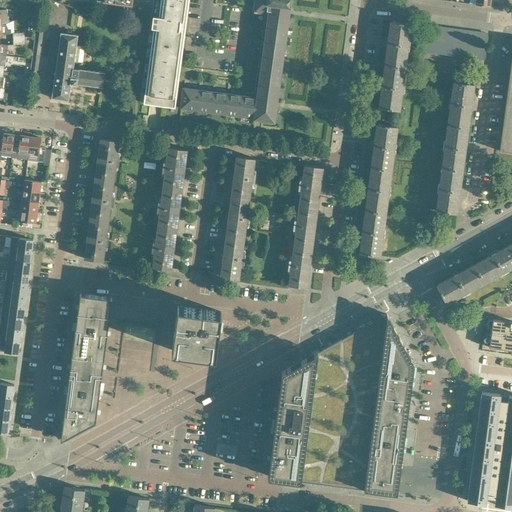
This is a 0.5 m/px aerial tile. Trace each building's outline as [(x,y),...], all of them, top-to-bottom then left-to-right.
[(153,0),(152,8),(140,102),(175,107),(178,81),(189,0),(153,0)] [(253,0),(255,1),(254,11),(269,13),(268,16),(265,16),(264,23),(267,24),(266,30),(263,30),(262,37),(265,38),(264,45),(261,44),(260,52),(263,52),(262,59),(259,59),(258,66),(261,67),(260,73),(257,73),(256,80),(259,81),(258,87),(255,87),(254,94),(246,93),(245,96),(239,95),(239,92),(232,91),(231,94),(224,93),(225,90),(217,89),(217,92),(210,91),(210,88),(203,87),(203,90),(196,89),(196,86),(189,85),(188,88),(183,88),(181,108),(254,117),(254,119),(274,122),(290,7),(290,0),(253,0)] [(0,9),(0,24),(2,24),(5,24),(6,24),(10,22),(8,16),(8,10),(0,9)] [(405,66),(408,45),(411,23),(390,21),(385,64),(405,66)] [(11,33),(11,29),(5,29),(5,24),(2,24),(0,24),(0,34),(2,35),(2,34),(5,34),(11,33)] [(38,73),(44,29),(43,29),(43,26),(37,25),(37,28),(36,28),(30,72),(38,73)] [(61,32),(52,98),(69,100),(71,84),(77,85),(77,84),(102,87),(104,72),(73,68),(78,35),(61,32)] [(9,45),(1,44),(0,43),(0,54),(7,56),(9,45)] [(511,54),(499,151),(511,152),(511,54)] [(399,110),(405,66),(385,64),(379,107),(399,110)] [(469,124),(470,112),(471,108),(472,109),(473,103),(471,103),(474,84),(453,81),(448,124),(469,127),(470,124),(469,124)] [(377,123),(375,139),(374,142),(373,142),(373,144),(372,148),(373,148),(371,166),(392,169),(397,126),(377,123)] [(463,167),(465,154),(468,129),(469,130),(469,127),(448,124),(442,167),(463,170),(464,167),(463,167)] [(13,146),(15,134),(3,133),(2,145),(0,144),(0,161),(1,155),(12,157),(13,146)] [(13,146),(12,157),(28,159),(28,154),(31,136),(20,135),(19,147),(13,146)] [(40,150),(41,138),(31,136),(28,154),(39,156),(38,162),(44,162),(45,150),(40,150)] [(117,155),(118,141),(100,138),(98,156),(96,156),(95,161),(97,161),(95,178),(113,181),(115,165),(118,166),(120,156),(117,155)] [(185,167),(187,149),(169,147),(167,162),(164,161),(163,171),(165,172),(163,187),(182,189),(184,173),(186,173),(187,167),(185,167)] [(253,173),(255,158),(237,156),(234,173),(232,173),(232,178),(233,179),(231,196),(250,198),(252,183),(254,183),(255,173),(253,173)] [(320,185),(323,167),(305,165),(303,180),(300,179),(299,189),(302,189),(299,205),(317,207),(320,190),(322,190),(322,185),(320,185)] [(386,212),(392,169),(371,166),(368,185),(367,185),(367,190),(368,190),(365,209),(386,212)] [(460,188),(462,172),(463,173),(463,170),(442,167),(436,210),(457,213),(459,194),(460,194),(461,192),(461,189),(460,188)] [(112,195),(113,181),(95,178),(93,195),(91,195),(90,200),(92,200),(90,218),(108,221),(110,205),(113,206),(114,196),(112,195)] [(40,192),(41,182),(24,179),(23,190),(40,192)] [(180,207),(182,189),(163,187),(161,202),(159,201),(157,211),(160,212),(158,227),(177,230),(179,212),(181,212),(181,207),(180,207)] [(39,202),(40,192),(23,190),(21,200),(39,202)] [(248,213),(250,198),(231,196),(229,213),(227,213),(226,218),(228,219),(226,236),(244,238),(246,223),(249,223),(250,213),(248,213)] [(37,212),(39,202),(21,200),(20,210),(37,212)] [(315,224),(317,207),(299,205),(297,219),(295,219),(293,229),(296,229),(294,245),(312,247),(314,230),(316,230),(317,225),(315,224)] [(380,255),(386,212),(365,209),(363,228),(362,227),(361,231),(361,233),(362,233),(359,253),(380,255)] [(36,223),(37,212),(20,210),(19,221),(36,223)] [(106,235),(108,221),(90,218),(88,235),(86,235),(85,240),(87,241),(85,258),(103,261),(105,245),(108,246),(109,236),(106,235)] [(174,246),(177,230),(158,227),(156,242),(153,241),(152,251),(155,252),(153,267),(171,270),(174,252),(175,252),(176,247),(174,246)] [(11,236),(10,248),(32,250),(33,239),(11,236)] [(242,253),(244,238),(226,236),(223,253),(221,253),(221,258),(223,258),(220,276),(239,278),(241,263),(244,263),(245,253),(242,253)] [(484,282),(511,266),(511,243),(496,252),(495,251),(490,254),(491,255),(474,264),(484,282)] [(310,264),(312,247),(294,245),(292,259),(289,259),(288,269),(291,269),(289,285),(307,287),(309,270),(311,270),(312,264),(310,264)] [(10,248),(9,258),(30,261),(32,250),(10,248)] [(9,258),(7,270),(29,273),(30,261),(9,258)] [(484,282),(474,264),(458,273),(457,272),(452,275),(453,276),(436,285),(438,288),(446,303),(484,282)] [(7,270),(5,282),(27,285),(29,273),(7,270)] [(5,282),(4,293),(26,296),(27,285),(5,282)] [(4,293),(3,303),(24,306),(26,296),(4,293)] [(112,297),(80,293),(61,439),(96,420),(112,297)] [(3,303),(1,314),(23,317),(24,306),(3,303)] [(216,356),(222,312),(177,306),(172,350),(216,356)] [(281,371),(267,476),(306,481),(365,489),(397,493),(414,363),(387,313),(322,349),(281,371)] [(1,314),(0,323),(0,326),(21,329),(23,317),(1,314)] [(492,319),(489,347),(511,350),(511,329),(510,329),(511,321),(492,319)] [(0,326),(0,338),(20,341),(21,329),(0,326)] [(0,338),(0,350),(18,353),(20,341),(0,338)] [(0,382),(0,395),(13,397),(14,384),(0,382)] [(482,392),(467,501),(486,503),(486,498),(495,499),(494,504),(511,506),(511,395),(509,395),(508,401),(499,400),(500,394),(482,392)] [(0,395),(0,407),(11,409),(13,397),(0,395)] [(0,407),(0,419),(10,421),(11,409),(0,407)] [(0,431),(8,433),(10,421),(0,419),(0,431)] [(237,445),(217,442),(216,453),(236,455),(237,445)] [(81,511),(82,509),(84,489),(64,486),(62,504),(59,504),(58,509),(61,510),(60,511),(81,511)] [(146,511),(148,498),(128,495),(125,511),(146,511)]
